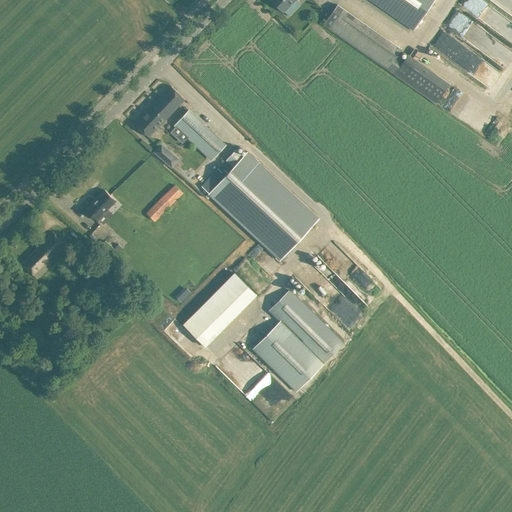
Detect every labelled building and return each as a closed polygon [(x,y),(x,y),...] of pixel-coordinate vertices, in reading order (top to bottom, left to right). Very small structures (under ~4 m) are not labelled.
[(296,0),(272,0),(284,12),(295,0),(296,0)] [(371,0),(414,30),(434,0),(371,0)] [(324,25),(395,75),(436,103),(450,84),(409,55),(406,59),(398,54),(401,48),(338,4),(324,25)] [(489,55),(499,40),(454,10),(444,25),(489,55)] [(474,75),(485,59),(443,30),(432,46),(474,75)] [(185,98),(178,92),(171,85),(135,123),(149,136),(185,98)] [(213,159),(226,144),(187,111),(173,125),(213,159)] [(155,151),(172,166),(178,159),(161,144),(155,151)] [(218,168),(202,186),(209,193),(208,194),(258,241),(280,260),(292,247),(319,218),(247,151),(244,155),(237,148),(226,160),(233,166),(228,172),(225,169),(222,172),(218,168)] [(155,221),(183,193),(176,185),(147,213),(155,221)] [(105,190),(86,210),(97,220),(116,200),(105,190)] [(140,219),(146,212),(138,204),(131,211),(140,219)] [(22,263),(29,270),(37,278),(48,268),(45,265),(54,255),(56,257),(67,245),(53,231),(49,235),(50,235),(46,239),(45,238),(22,263)] [(106,240),(103,244),(116,256),(123,248),(119,244),(115,249),(106,240)] [(267,271),(278,259),(259,242),(249,253),(267,271)] [(110,272),(104,279),(108,283),(104,286),(109,291),(119,281),(110,272)] [(206,346),(257,294),(235,273),(184,325),(206,346)] [(190,279),(174,295),(180,302),(197,286),(190,279)] [(253,347),(296,391),(344,343),(289,289),(269,309),(280,321),(253,347)]
